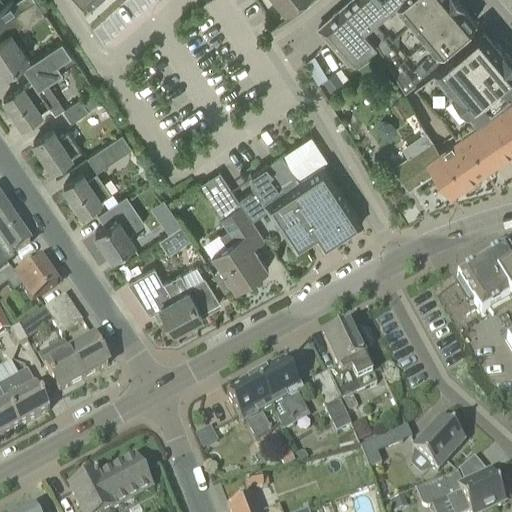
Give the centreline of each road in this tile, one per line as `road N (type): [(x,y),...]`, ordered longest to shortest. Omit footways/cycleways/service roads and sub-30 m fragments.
road 1 (residential): [(158,393),(0,159)]
road 2 (residential): [(283,109),(175,179),(95,53)]
road 3 (secondary): [(158,393),(376,271)]
road 4 (residential): [(511,452),(438,384),(376,271)]
road 5 (residential): [(396,260),(311,115),(283,109)]
road 6 (secondary): [(0,477),(158,393)]
road 7 (residential): [(202,511),(158,393)]
road 8 (secondary): [(396,260),(511,215)]
